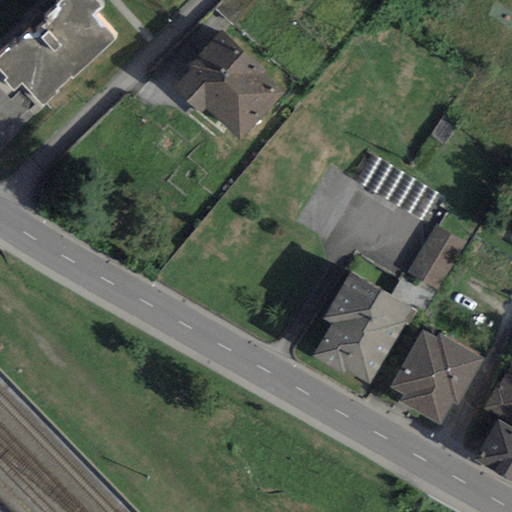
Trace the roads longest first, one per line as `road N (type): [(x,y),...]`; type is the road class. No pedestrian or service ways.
road 1 (primary): [(511,510),(0,216)]
road 2 (residential): [(0,203),(203,0)]
